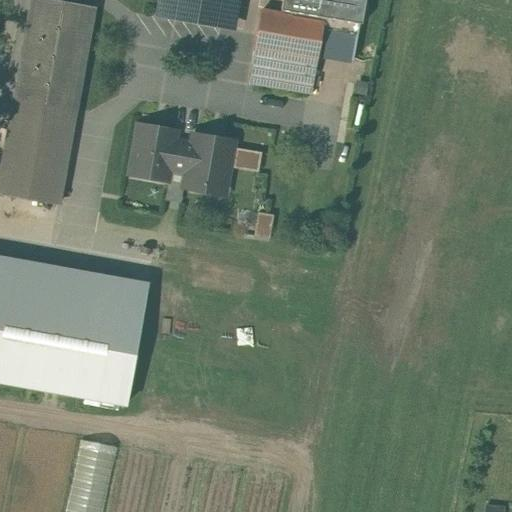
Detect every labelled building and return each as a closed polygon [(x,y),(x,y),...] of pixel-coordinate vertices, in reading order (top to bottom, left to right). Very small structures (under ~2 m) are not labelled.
[(92,9),(40,0),(30,0),(0,169),(0,194),(57,204),(92,9)] [(159,0),(156,16),(218,27),(222,0),(159,0)] [(328,23),(260,11),(253,49),(316,61),(321,62),(328,23)] [(316,61),(253,49),(246,83),(310,95),(316,61)] [(176,132),(137,125),(130,163),(145,166),(143,177),(168,181),(170,170),(185,173),(190,143),(175,140),(176,132)] [(192,135),(190,143),(185,173),(183,188),(206,192),(207,186),(225,189),(233,142),(192,135)] [(254,235),(270,236),(272,213),(257,212),(254,235)] [(0,255),(0,385),(117,406),(139,280),(0,255)] [(368,405),(354,472),(386,479),(400,412),(368,405)] [(487,503),(486,511),(503,511),(504,505),(487,503)]
